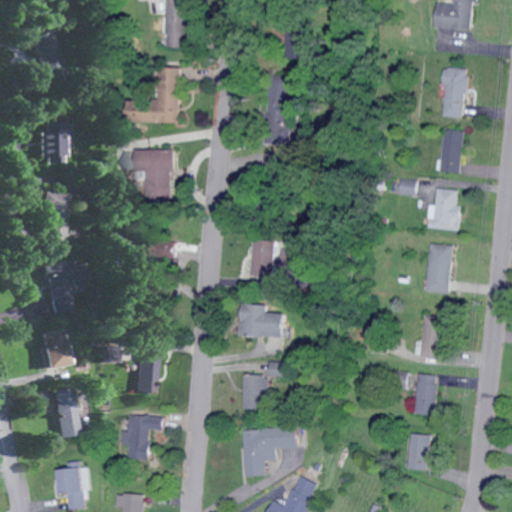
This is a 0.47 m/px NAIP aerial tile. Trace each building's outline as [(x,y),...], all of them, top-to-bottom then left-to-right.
[(191,47),(192,0),(171,0),(170,46),(191,47)] [(437,27),(473,29),(475,1),(480,1),(480,0),(453,0),(453,3),(438,2),(437,27)] [(280,37),(305,44),(310,23),(285,17),(280,37)] [(64,73),(50,28),(29,35),(40,70),(29,74),(32,83),(64,73)] [(183,121),(185,66),(163,66),(162,100),(132,99),(132,120),(183,121)] [(448,83),(447,115),(467,116),(470,68),(446,66),(445,83),(448,83)] [(279,142),(294,142),(296,74),(275,74),(274,118),(280,118),(279,142)] [(39,163),(61,162),(61,148),(67,148),(66,121),(38,121),(39,163)] [(444,170),(464,172),(467,129),(446,128),(444,170)] [(177,148),(140,148),(140,170),(150,170),(150,197),(178,197),(177,148)] [(401,194),(418,195),(418,178),(402,177),(401,194)] [(431,184),(419,183),(418,196),(431,197),(431,184)] [(430,228),(463,229),(464,203),(461,203),(461,188),(439,188),(438,204),(431,204),(430,228)] [(62,246),(64,192),(41,191),(39,245),(62,246)] [(259,238),(255,274),(277,277),(279,263),(305,266),(308,243),(259,238)] [(429,290),(452,291),(455,244),(431,243),(429,290)] [(162,253),(151,252),(150,275),(159,276),(159,260),(180,261),(181,247),(163,246),(162,253)] [(40,264),(48,314),(69,311),(65,285),(82,282),(78,258),(40,264)] [(244,334),(288,335),(289,312),(271,311),(271,303),(245,303),(244,334)] [(425,340),(419,340),(418,355),(444,358),(448,316),(427,314),(425,340)] [(39,330),(45,368),(67,365),(61,327),(39,330)] [(156,391),(158,353),(138,353),(136,390),(156,391)] [(276,375),(288,374),(287,360),(275,361),(276,375)] [(246,408),(269,409),(270,374),(247,373),(246,408)] [(440,414),(441,373),(421,373),(420,413),(440,414)] [(55,390),(59,436),(80,434),(75,387),(55,390)] [(166,429),(166,415),(132,414),(131,430),(125,430),(124,444),(132,445),(131,458),(152,459),(153,428),(166,429)] [(268,475),(268,459),(280,459),(279,447),(300,447),(299,427),(246,428),(247,476),(268,475)] [(434,434),(414,433),(412,469),(432,470),(434,434)] [(68,495),(70,509),(86,508),(82,467),(56,469),(59,496),(68,495)] [(270,511),(309,511),(322,484),(302,475),(288,505),(276,499),(270,511)] [(120,506),(125,507),(125,511),(146,511),(147,494),(120,492),(120,506)]
